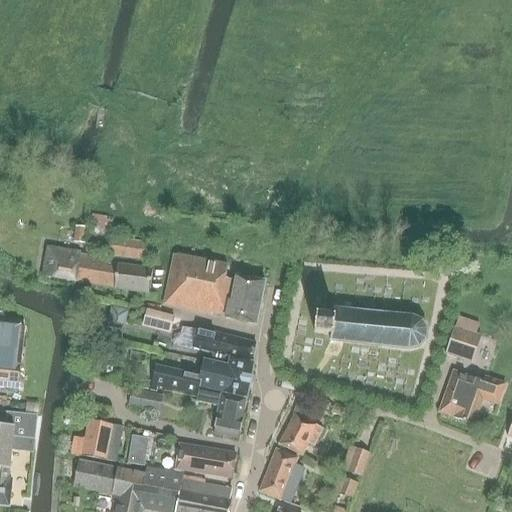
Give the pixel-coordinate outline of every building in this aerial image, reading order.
[(112,219),(91,216),(85,253),(106,256),(112,219)] [(84,242),(86,228),(76,227),(74,241),(84,242)] [(145,261),(147,244),(111,239),(108,256),(145,261)] [(149,294),(152,269),(117,265),(79,258),(80,253),(47,247),(42,277),(75,283),(75,282),(114,289),(113,290),(149,294)] [(225,319),(256,325),(265,283),(236,277),(235,282),(224,280),(227,266),(174,256),(164,306),(211,315),(212,313),(225,316),(225,319)] [(453,279),(455,265),(447,264),(445,278),(453,279)] [(128,311),(111,307),(107,323),(116,325),(125,327),(128,311)] [(425,341),(427,331),(421,322),(413,319),(332,309),(331,318),(315,316),(314,333),(330,335),(330,342),(336,343),(408,351),(418,349),(425,341)] [(173,317),(146,310),(141,328),(169,334),(173,317)] [(454,328),(445,355),(471,363),(480,337),(474,335),(478,324),(457,317),(454,328)] [(0,325),(0,387),(8,388),(8,383),(18,384),(20,366),(17,365),(22,328),(0,325)] [(196,330),(195,337),(192,349),(212,354),(212,355),(251,363),(255,344),(196,330)] [(197,396),(198,391),(198,389),(246,399),(253,364),(212,356),(210,363),(204,362),(200,378),(156,367),(150,391),(155,392),(156,387),(197,396)] [(485,377),(483,382),(453,372),(438,413),(474,426),(482,402),(497,407),(505,384),(485,377)] [(136,388),(148,390),(150,382),(137,379),(136,388)] [(162,396),(130,390),(127,407),(159,412),(162,396)] [(198,391),(197,396),(196,402),(218,407),(213,434),(238,440),(242,420),(241,420),(245,400),(198,391)] [(331,414),(341,417),(343,410),(333,407),(331,414)] [(0,425),(0,471),(9,472),(9,469),(20,470),(22,457),(11,455),(13,430),(35,432),(37,416),(4,413),(3,426),(0,425)] [(314,446),(323,428),(294,415),(278,445),(301,456),(308,443),(314,446)] [(115,463),(122,428),(88,421),(84,440),(77,438),(74,450),(82,451),(81,456),(115,463)] [(148,438),(133,436),(128,464),(144,466),(148,438)] [(231,479),(235,454),(179,445),(175,470),(231,479)] [(368,454),(348,448),(341,470),(360,477),(368,454)] [(295,491),(297,483),(303,469),(294,466),(297,459),(275,450),(259,492),(280,501),(285,487),(295,491)] [(140,511),(141,510),(152,511),(174,511),(181,480),(178,480),(179,475),(146,468),(144,475),(79,462),(74,488),(117,497),(113,511),(140,511)] [(32,472),(18,470),(16,493),(29,494),(32,472)] [(0,506),(9,508),(11,480),(8,480),(9,472),(0,471),(0,506)] [(357,484),(337,477),(332,493),(352,499),(357,484)] [(181,480),(174,511),(229,511),(231,501),(229,501),(231,490),(181,480)]
